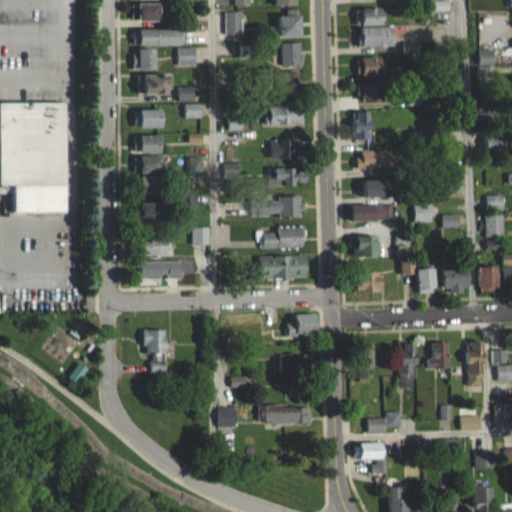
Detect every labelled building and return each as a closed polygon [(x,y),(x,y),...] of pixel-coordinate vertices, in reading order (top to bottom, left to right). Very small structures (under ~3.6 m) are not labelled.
[(247,0),(232,0),(232,11),(247,11),(247,0)] [(271,0),(272,11),(293,11),(293,0),(271,0)] [(429,0),(429,8),(446,8),(446,0),(429,0)] [(128,3),(133,2),(133,1),(174,1),(175,10),(168,10),(168,18),(134,18),(134,16),(128,16),(128,3)] [(353,7),(358,7),(358,6),(378,6),(378,10),(382,9),(382,23),(358,23),(358,22),(353,22),(353,7)] [(446,6),(429,6),(430,16),(447,16),(446,6)] [(193,9),(193,21),(184,21),(184,19),(179,19),(179,9),(193,9)] [(222,9),(223,32),(240,31),(239,9),(222,9)] [(275,13),(275,35),(297,34),(297,13),(275,13)] [(357,25),(358,32),(355,32),(355,44),(371,44),(371,45),(383,45),(383,43),(389,43),(389,24),(357,25)] [(130,28),(135,28),(134,27),(176,26),(176,28),(182,28),(182,41),(176,41),(176,43),(135,43),(135,41),(130,41),(130,28)] [(278,40),(279,63),(287,63),(287,65),(291,65),(291,62),(297,62),(297,39),(278,40)] [(400,40),(400,50),(416,50),(416,39),(400,40)] [(238,42),(238,54),(250,54),(250,42),(238,42)] [(174,45),(174,62),(192,62),(192,45),(174,45)] [(134,46),(134,51),(129,51),(129,65),(134,65),(134,67),(155,67),(155,54),(151,54),(151,46),(134,46)] [(475,47),(475,63),(490,62),(490,47),(475,47)] [(416,48),(401,48),(401,58),(417,58),(416,48)] [(354,58),(358,58),(358,55),(377,55),(378,73),(359,73),(359,71),(354,71),(354,58)] [(488,55),(475,56),(476,70),(488,70),(488,55)] [(474,64),(474,75),(490,75),(489,64),(474,64)] [(294,68),(295,95),(275,95),(275,68),(294,68)] [(133,73),(134,91),(139,91),(139,92),(142,92),(143,93),(147,93),(148,91),(161,91),(161,85),(167,85),(167,73),(133,73)] [(354,82),(359,82),(359,81),(378,80),(378,90),(380,90),(380,97),(377,97),(377,99),(360,100),(360,93),(354,93),(354,82)] [(174,84),(174,98),(190,97),(189,84),(174,84)] [(175,106),(190,106),(190,92),(175,92),(175,106)] [(0,100),(0,184),(11,184),(12,210),(64,211),(63,100),(0,100)] [(181,101),(181,115),(197,115),(197,101),(181,101)] [(275,101),(275,107),(265,107),(266,113),(262,114),(262,121),(267,121),(267,123),(287,123),(287,121),(301,121),(300,101),(275,101)] [(474,102),(475,115),(492,115),(492,102),(474,102)] [(130,110),(135,110),(135,108),(157,107),(157,125),(135,125),(135,124),(130,124),(130,110)] [(198,123),(197,109),(182,109),(182,123),(198,123)] [(350,110),(350,137),(367,136),(367,117),(365,117),(365,109),(350,110)] [(488,110),(476,110),(475,123),(487,124),(488,110)] [(226,115),(226,127),(239,127),(239,115),(226,115)] [(411,126),(412,144),(430,144),(430,126),(411,126)] [(482,142),(502,141),(502,128),(482,129),(482,142)] [(185,131),(185,140),(199,140),(199,130),(185,131)] [(130,135),(135,134),(135,133),(156,133),(156,150),(135,150),(135,149),(130,149),(130,135)] [(267,155),(276,155),(276,157),(288,157),(288,154),(297,154),(297,153),(301,153),(301,142),(299,142),(299,137),(288,138),(288,136),(267,137),(267,155)] [(500,139),(483,139),(482,155),(500,156),(500,139)] [(359,148),(359,155),(353,155),(354,167),(381,166),(381,167),(391,167),(391,165),(392,165),(392,147),(359,148)] [(130,155),(135,155),(135,153),(157,153),(157,154),(160,154),(160,169),(157,169),(157,171),(135,172),(135,169),(130,169),(130,155)] [(185,154),(185,156),(184,156),(184,168),(185,168),(185,170),(199,170),(199,154),(185,154)] [(401,158),(401,172),(417,172),(416,158),(401,158)] [(236,160),(236,174),(222,174),(222,160),(236,160)] [(185,178),(200,177),(200,162),(185,163),(185,178)] [(265,166),(266,184),(291,184),(291,180),(302,180),(302,169),(291,169),(291,166),(265,166)] [(224,182),(237,181),(236,169),(224,169),(224,182)] [(135,174),(135,175),(130,175),(130,189),(136,189),(136,191),(156,191),(156,174),(135,174)] [(360,178),(361,195),(379,195),(378,193),(382,192),(382,185),(378,185),(378,178),(360,178)] [(397,186),(397,200),(416,200),(416,186),(397,186)] [(192,191),(192,206),(178,207),(178,192),(192,191)] [(483,193),(484,208),(500,207),(500,192),(483,193)] [(247,196),(247,214),(266,213),(266,210),(276,210),(276,215),(298,215),(298,208),(301,208),(301,200),(297,200),(297,194),(276,194),(276,199),(265,199),(265,196),(247,196)] [(135,200),(135,202),(130,202),(130,218),(135,219),(135,221),(158,221),(158,200),(135,200)] [(192,214),(192,200),(178,200),(179,215),(192,214)] [(501,200),(483,201),(484,215),(501,214),(501,200)] [(411,201),(412,220),(428,219),(428,201),(411,201)] [(348,203),(348,212),(346,212),(346,218),(348,218),(348,219),(370,218),(370,217),(379,217),(379,216),(389,215),(389,202),(348,203)] [(391,211),(348,210),(348,225),(391,226),(391,211)] [(439,211),(439,225),(455,225),(455,212),(439,211)] [(482,212),(482,235),(501,234),(500,211),(482,212)] [(456,219),(440,219),(440,233),(456,233),(456,219)] [(188,225),(188,242),(206,242),(206,225),(188,225)] [(301,225),(302,239),(299,239),(299,245),(259,247),(258,245),(257,245),(256,239),(253,239),(252,229),(259,228),(259,226),(301,225)] [(133,253),(151,253),(151,255),(156,255),(156,252),(161,252),(161,247),(165,247),(168,247),(168,246),(172,246),(172,234),(163,234),(163,230),(153,230),(153,228),(141,229),(141,232),(132,232),(133,253)] [(394,232),(392,242),(407,244),(408,234),(394,232)] [(374,234),(374,255),(351,256),(351,244),(352,244),(352,234),(374,234)] [(483,238),(483,247),(498,247),(498,237),(483,238)] [(393,251),(408,252),(408,241),(393,241),(393,251)] [(511,251),(499,251),(499,262),(511,262),(511,251)] [(302,253),(302,275),(288,275),(288,277),(270,277),(270,275),(248,276),(248,265),(255,265),(255,254),(302,253)] [(398,258),(398,272),(412,272),(412,258),(398,258)] [(136,259),(136,276),(143,276),(143,277),(158,277),(158,271),(165,271),(165,276),(177,276),(177,259),(136,259)] [(441,265),(441,286),(448,285),(448,291),(460,290),(460,285),(466,285),(466,264),(441,265)] [(475,264),(475,286),(478,286),(478,289),(491,289),(491,285),(494,285),(493,264),(475,264)] [(511,264),(502,264),(502,276),(511,276),(511,264)] [(413,266),(414,287),(416,287),(416,291),(430,290),(430,286),(432,286),(431,265),(413,266)] [(399,280),(412,281),(412,266),(399,266),(399,280)] [(353,270),(376,270),(377,289),(352,290),(351,274),(353,274),(353,270)] [(503,285),(511,284),(511,272),(503,272),(503,285)] [(284,320),(285,334),(294,333),(294,332),(298,332),(298,334),(307,334),(307,331),(312,331),(312,312),(292,313),(292,320),(284,320)] [(140,327),(140,343),(144,343),(144,351),(150,351),(151,359),(147,359),(147,372),(164,371),(164,359),(162,359),(162,352),(163,352),(163,328),(144,328),(144,327),(140,327)] [(395,339),(395,351),(396,351),(397,385),(411,385),(411,376),(414,376),(413,357),(412,357),(411,342),(403,342),(402,338),(395,339)] [(467,339),(467,343),(463,343),(464,361),(465,361),(466,383),(478,383),(478,372),(481,372),(480,339),(467,339)] [(429,340),(430,356),(425,356),(425,366),(446,366),(446,340),(429,340)] [(369,342),(370,375),(365,375),(365,380),(356,380),(356,376),(352,376),(352,342),(369,342)] [(488,347),(489,360),(490,360),(490,362),(495,362),(495,360),(505,360),(504,347),(488,347)] [(277,352),(285,352),(285,350),(294,350),(294,352),(305,352),(305,355),(317,355),(317,372),(300,372),(300,370),(277,371),(277,352)] [(491,369),(505,369),(504,355),(490,356),(491,369)] [(64,375),(73,382),(85,366),(76,360),(64,375)] [(511,362),(495,363),(495,378),(511,378),(511,362)] [(65,383),(74,389),(85,375),(77,368),(65,383)] [(511,370),(494,371),(495,387),(511,386),(511,370)] [(244,374),(244,385),(226,385),(226,374),(244,374)] [(243,382),(227,382),(227,393),(244,393),(243,382)] [(287,386),(287,394),(294,394),(294,402),(306,401),(306,398),(315,398),(314,387),(306,388),(306,383),(294,383),(294,386),(287,386)] [(255,402),(255,419),(266,419),(266,421),(307,420),(307,404),(279,405),(279,401),(255,402)] [(492,401),(492,420),(510,419),(509,401),(492,401)] [(439,402),(439,418),(449,418),(449,402),(439,402)] [(475,404),(475,414),(476,414),(476,427),(457,427),(457,404),(475,404)] [(216,406),(216,425),(233,425),(233,406),(216,406)] [(383,409),(383,424),(397,424),(397,409),(383,409)] [(307,428),(307,411),(256,413),(256,429),(307,428)] [(364,415),(364,430),(382,429),(381,415),(364,415)] [(398,432),(398,417),(384,417),(383,432),(398,432)] [(458,422),(459,435),(477,435),(476,421),(458,422)] [(365,439),(383,438),(382,423),(364,424),(365,439)] [(435,437),(436,447),(450,446),(449,436),(435,437)] [(350,443),(350,454),(356,454),(356,457),(373,456),(373,461),(368,461),(368,470),(383,470),(383,453),(378,453),(378,440),(355,441),(355,443),(350,443)] [(436,445),(437,455),(450,454),(450,445),(436,445)] [(511,445),(501,446),(502,461),(511,461),(511,445)] [(472,448),(472,465),(491,465),(490,447),(472,448)] [(503,470),(511,469),(511,453),(502,454),(503,470)] [(467,480),(468,490),(470,490),(471,505),(469,505),(469,511),(486,511),(486,506),(489,506),(488,484),(482,485),(481,479),(467,480)] [(384,485),(384,511),(403,511),(403,497),(397,497),(397,485),(384,485)] [(452,491),(452,511),(435,511),(435,500),(436,500),(436,491),(452,491)] [(416,499),(416,511),(405,511),(405,508),(405,499),(416,499)] [(496,511),(511,511),(511,501),(496,502),(496,511)]
